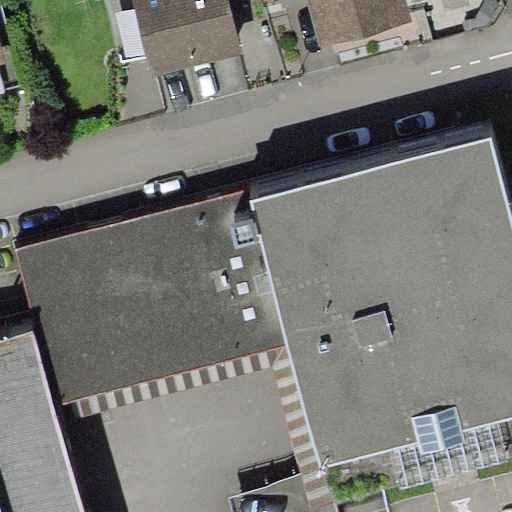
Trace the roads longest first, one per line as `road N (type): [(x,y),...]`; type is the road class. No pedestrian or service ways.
road 1 (residential): [(511,49),(0,182)]
road 2 (unknown): [(214,511),(191,414),(206,382),(298,343)]
